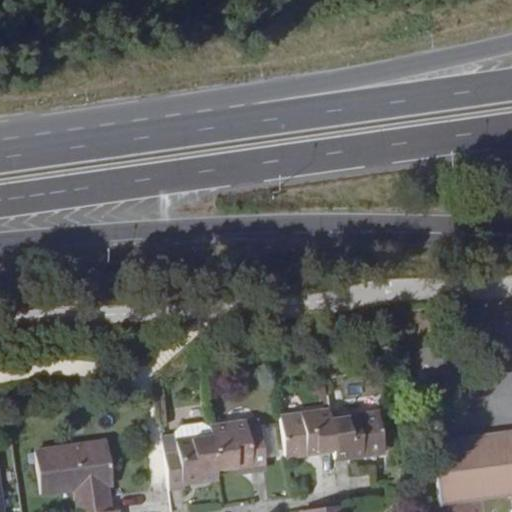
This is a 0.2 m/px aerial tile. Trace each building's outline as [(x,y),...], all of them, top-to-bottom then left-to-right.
[(356,403),(357,415),(373,412),(372,401),(356,403)] [(325,420),(324,410),(275,418),(281,456),(330,450),(325,420)] [(357,415),(325,420),(330,450),(331,459),(379,452),(373,412),(357,415)] [(241,422),(207,427),(208,435),(212,470),(246,464),(247,470),(262,468),(255,428),(242,430),(241,422)] [(511,511),(511,434),(432,445),(441,506),(511,496),(511,497),(511,511),(510,511),(511,511)] [(173,447),(159,450),(166,491),(180,489),(179,483),(213,478),(212,470),(208,435),(172,441),(173,447)] [(70,489),(74,511),(104,511),(105,511),(101,485),(108,484),(101,442),(31,453),(37,494),(70,489)] [(105,511),(112,511),(108,484),(101,485),(105,511)]
